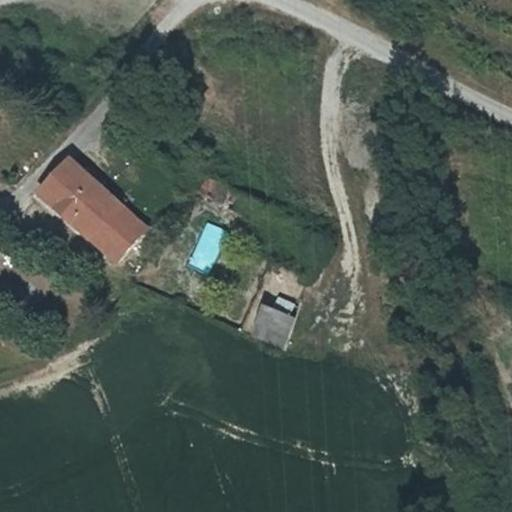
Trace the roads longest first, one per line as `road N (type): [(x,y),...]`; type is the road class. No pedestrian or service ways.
road 1 (track): [(358,38),(335,73),(330,128),(354,263),(337,336)]
road 2 (track): [(0,195),(40,182),(196,0)]
road 3 (unclassified): [(511,118),(284,0)]
